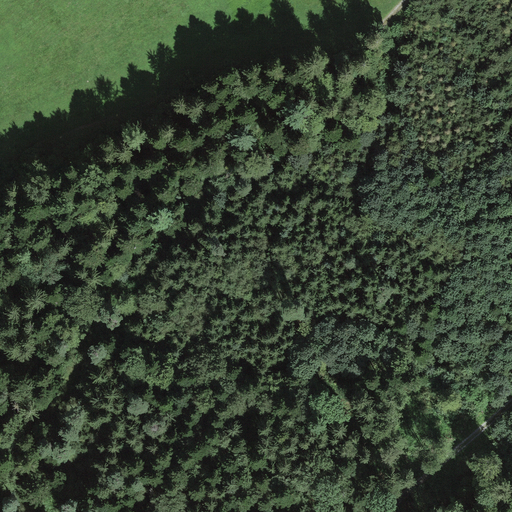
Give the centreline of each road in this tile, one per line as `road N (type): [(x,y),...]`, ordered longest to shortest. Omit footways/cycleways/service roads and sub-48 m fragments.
road 1 (track): [(410,0),(323,77),(54,243),(0,307)]
road 2 (track): [(511,401),(383,511)]
